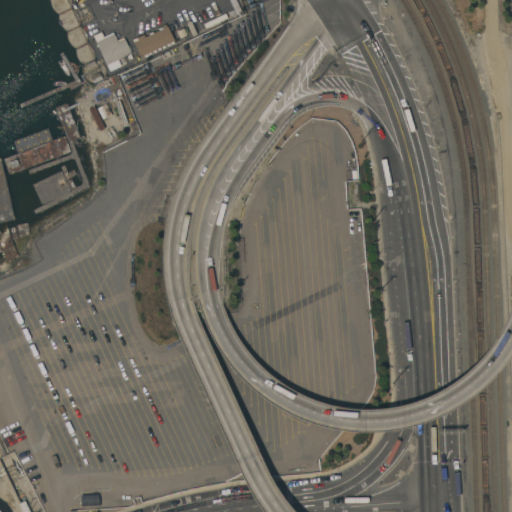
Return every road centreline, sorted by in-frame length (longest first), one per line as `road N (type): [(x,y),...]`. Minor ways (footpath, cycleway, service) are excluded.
road 1 (motorway): [(511,330),(455,395),(424,411),(367,421),(332,417),(272,390),(229,347),(210,307)]
road 2 (motorway): [(318,0),(190,184),(175,258),(185,317)]
road 3 (motorway): [(219,191),(287,112),(324,96),(368,116),(398,176)]
road 4 (residential): [(433,350),(388,456),(358,482),(283,511)]
road 5 (motorway): [(219,191),(241,147),(345,12)]
road 6 (tertiary): [(419,214),(390,98),(345,12)]
road 7 (motorway): [(185,317),(280,511)]
road 8 (tertiary): [(433,350),(441,509)]
road 9 (tertiary): [(419,214),(433,350)]
